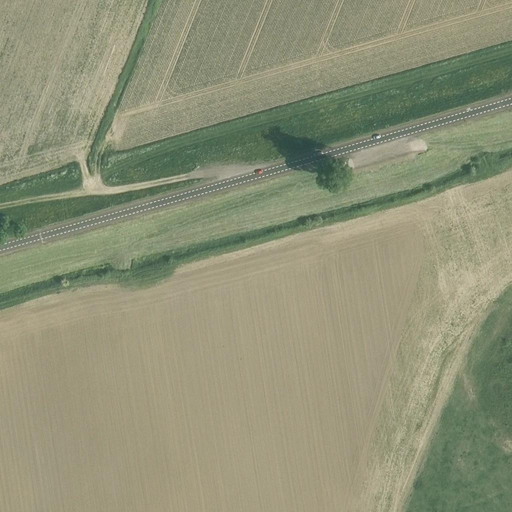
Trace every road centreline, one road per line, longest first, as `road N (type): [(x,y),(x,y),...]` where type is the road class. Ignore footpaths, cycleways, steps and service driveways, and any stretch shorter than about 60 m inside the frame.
road 1 (secondary): [(0,248),(511,102)]
road 2 (track): [(242,180),(228,171),(0,210)]
